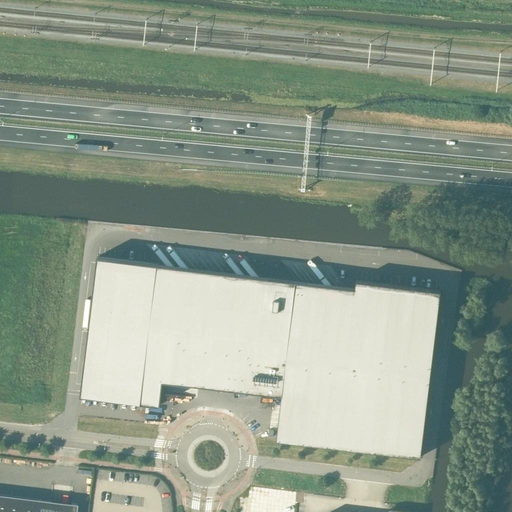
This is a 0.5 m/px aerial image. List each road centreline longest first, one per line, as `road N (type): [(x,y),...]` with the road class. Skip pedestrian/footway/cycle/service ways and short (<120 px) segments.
road 1 (motorway): [(511,153),(0,106)]
road 2 (motorway): [(0,133),(511,180)]
road 3 (unclassified): [(235,459),(410,480)]
